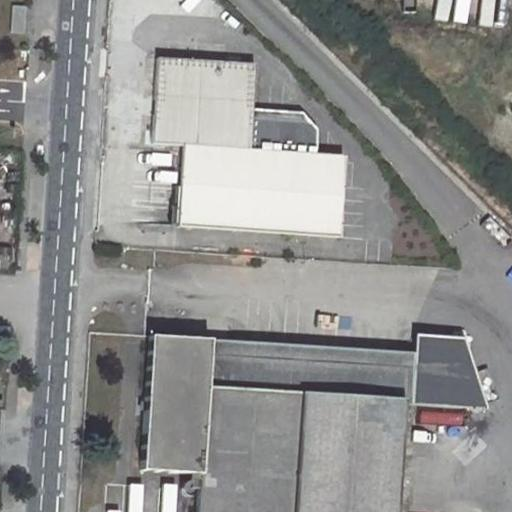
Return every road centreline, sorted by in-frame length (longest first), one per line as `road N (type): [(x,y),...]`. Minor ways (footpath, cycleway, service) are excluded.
road 1 (unclassified): [(39,511),(72,0)]
road 2 (unknown): [(55,266),(348,278),(475,309)]
road 3 (unknown): [(475,309),(471,240),(460,213),(256,0)]
